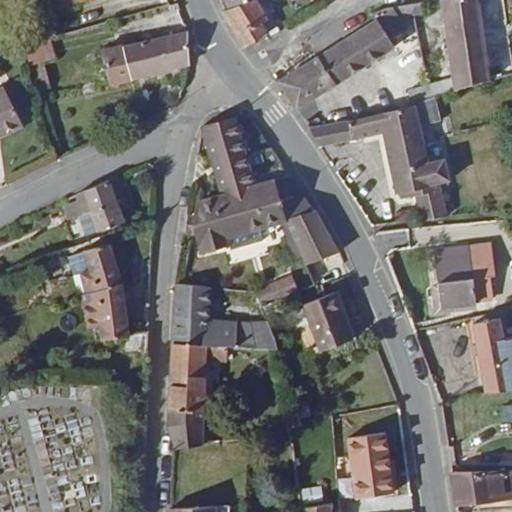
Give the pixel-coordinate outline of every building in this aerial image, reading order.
[(49,0),(54,14),(99,0),(49,0)] [(225,0),(231,14),(254,4),(258,0),(225,0)] [(447,0),(444,1),(459,86),(440,93),(444,103),(497,88),(478,0),(447,0)] [(416,18),(430,14),(428,3),(414,7),(416,18)] [(268,38),(263,29),(267,25),(254,4),(231,14),(226,16),(235,31),(247,50),(268,38)] [(375,23),(279,84),(297,111),(408,47),(397,30),(418,25),(416,18),(414,7),(373,18),(375,23)] [(189,35),(104,57),(112,91),(189,70),(191,70),(190,51),(189,35)] [(42,48),(27,52),(33,72),(56,65),(50,45),(42,48)] [(434,95),(415,102),(419,113),(436,106),(444,103),(440,93),(434,95)] [(0,143),(1,147),(25,135),(5,97),(0,99),(0,143)] [(386,138),(389,155),(427,148),(419,113),(349,125),(353,143),(386,138)] [(224,200),(198,208),(196,220),(195,233),(206,255),(229,249),(227,242),(260,232),(286,225),(285,222),(316,214),(306,200),(280,207),(274,186),(255,191),(236,124),(204,133),(224,200)] [(320,148),(353,143),(349,125),(311,132),(320,148)] [(395,177),(431,168),(427,148),(389,155),(395,177)] [(405,204),(420,201),(425,224),(451,219),(443,189),(455,186),(450,164),(431,168),(395,177),(400,199),(404,198),(405,204)] [(123,196),(118,181),(111,184),(117,199),(123,196)] [(87,202),(76,207),(89,240),(126,226),(123,218),(130,216),(123,196),(117,199),(111,184),(84,195),(87,202)] [(343,254),(319,213),(316,214),(285,222),(286,225),(306,270),(343,254)] [(260,232),(227,242),(229,249),(231,254),(264,244),(260,232)] [(114,250),(73,261),(98,330),(110,328),(111,343),(129,342),(124,293),(114,250)] [(475,283),(471,260),(436,266),(443,314),(478,308),(477,297),(494,294),(492,280),(475,283)] [(261,312),(299,296),(291,280),(254,296),(255,298),(261,312)] [(213,323),(212,292),(178,288),(174,349),(232,351),(277,352),(267,327),(256,329),(257,343),(240,342),(241,325),(213,323)] [(336,296),(304,309),(323,356),(354,343),(336,296)] [(478,327),(483,397),(511,395),(511,345),(507,346),(505,324),(478,327)] [(174,349),(169,433),(177,451),(204,447),(209,365),(231,365),(232,351),(174,349)] [(289,415),(293,431),(306,427),(302,413),(289,415)] [(511,476),(453,478),(458,508),(511,503),(511,476)] [(322,488),(301,490),(303,505),(324,503),(322,488)]
